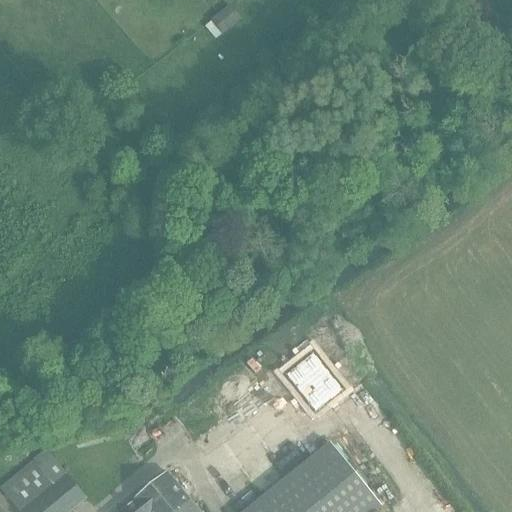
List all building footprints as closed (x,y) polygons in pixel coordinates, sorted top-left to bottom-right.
[(243,21),(234,10),(231,6),(212,21),(213,22),(206,27),(216,40),(222,35),(223,36),(243,21)] [(314,418),(342,395),(312,358),(284,381),(314,418)] [(247,511),(375,511),(382,507),(331,444),(247,511)] [(21,511),(72,511),(87,500),(48,451),(2,488),(21,511)] [(199,511),(169,474),(122,511),(199,511)]
